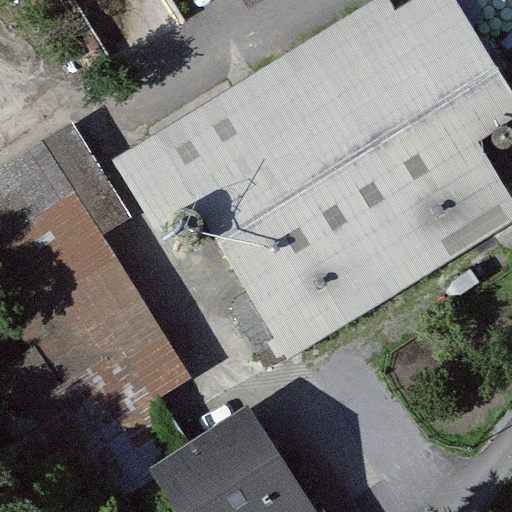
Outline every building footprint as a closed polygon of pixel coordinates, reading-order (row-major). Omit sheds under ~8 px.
[(81,0),(107,54),(183,18),(174,0),(81,0)] [(511,90),(456,0),(390,0),(135,156),(266,368),(511,217),(511,90)] [(274,0),(253,0),(259,9),(274,0)] [(73,131),(0,177),(0,268),(106,434),(192,379),(98,232),(126,214),(73,131)] [(307,511),(243,413),(166,463),(197,511),(307,511)]
